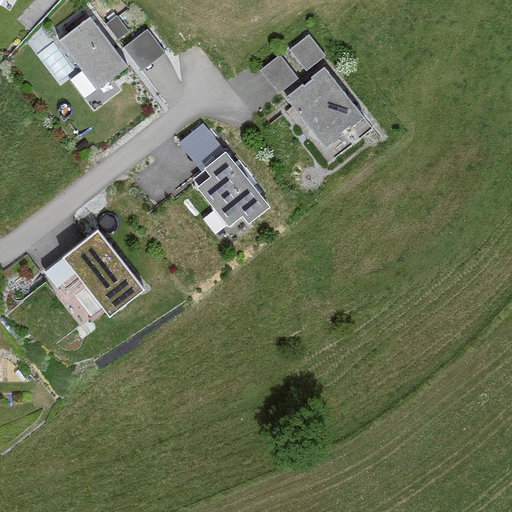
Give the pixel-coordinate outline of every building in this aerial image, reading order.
[(118,36),(130,27),(119,11),(107,19),(118,36)] [(129,61),(91,12),(59,36),(96,86),(129,61)] [(144,67),(167,46),(147,25),(124,45),(144,67)] [(312,36),(294,51),(310,69),(327,54),(312,36)] [(284,57),(266,71),(282,92),(301,78),(284,57)] [(331,66),(293,99),(334,146),(373,113),(331,66)] [(280,205),(234,150),(213,168),(219,176),(207,186),(240,225),(253,214),(260,222),(280,205)] [(107,229),(73,256),(120,314),(154,287),(107,229)] [(77,269),(64,279),(92,316),(106,305),(77,269)]
